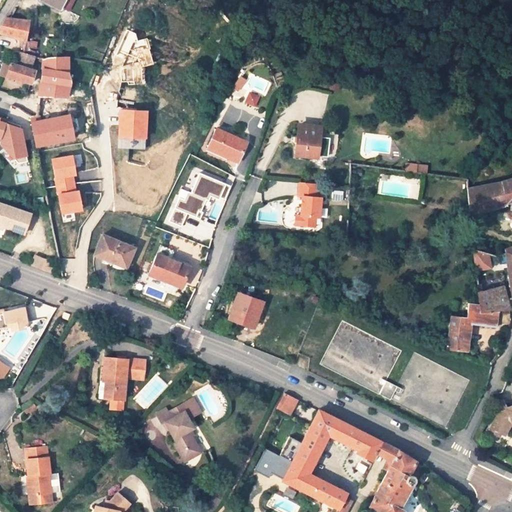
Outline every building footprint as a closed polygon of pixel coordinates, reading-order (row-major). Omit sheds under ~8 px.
[(6,17),(0,27),(0,32),(24,41),(29,20),(10,17),(6,17)] [(31,69),(35,55),(22,51),(17,65),(31,69)] [(43,58),(39,94),(67,95),(70,83),(67,70),(67,56),(50,57),(43,58)] [(34,70),(31,69),(17,65),(2,60),(0,67),(0,73),(31,83),(34,70)] [(249,91),(244,102),(255,106),(260,95),(249,91)] [(40,120),(32,122),(34,131),(36,144),(53,141),(71,137),(72,141),(89,141),(89,134),(71,134),(68,118),(73,117),(71,108),(63,110),(64,115),(40,120)] [(146,109),(118,109),(119,138),(146,138),(146,109)] [(0,117),(0,142),(17,162),(26,160),(21,132),(13,129),(15,123),(0,117)] [(320,126),(298,124),(295,154),(317,156),(317,154),(326,155),(328,137),(319,136),(320,126)] [(246,141),(216,128),(206,148),(237,162),(246,141)] [(36,144),(38,154),(54,151),(53,141),(36,144)] [(61,173),(56,151),(54,151),(38,154),(40,161),(43,179),(52,177),(52,175),(61,173)] [(178,197),(168,221),(180,226),(186,213),(195,217),(198,210),(199,211),(200,211),(205,199),(207,200),(209,196),(218,199),(219,197),(223,199),(229,186),(198,172),(189,192),(186,191),(183,199),(178,197)] [(510,202),(511,210),(511,177),(505,180),(493,183),(481,186),(468,188),(467,188),(468,214),(510,202)] [(320,197),(314,196),(315,183),(294,182),(294,197),(298,197),(297,215),(293,215),(293,227),(315,228),(315,220),(319,220),(320,197)] [(0,227),(0,228),(1,226),(23,233),(30,212),(0,202),(0,227)] [(133,247),(102,234),(94,254),(125,267),(133,247)] [(476,292),(500,286),(495,255),(470,248),(470,250),(476,292)] [(148,274),(167,281),(168,279),(181,284),(189,266),(156,254),(148,274)] [(507,302),(503,286),(500,286),(476,292),(479,304),(480,311),(496,310),(509,309),(507,302)] [(243,294),(257,299),(258,295),(244,290),(243,294)] [(228,318),(253,327),(262,301),(257,299),(243,294),(237,292),(228,318)] [(465,350),(468,322),(471,322),(495,326),(496,310),(480,311),(479,304),(468,303),(466,317),(450,316),(447,349),(465,350)] [(0,327),(7,326),(27,323),(24,305),(3,309),(3,312),(0,312),(0,327)] [(318,364),(380,394),(390,398),(389,399),(444,427),(468,380),(414,352),(405,371),(396,386),(386,381),(404,346),(343,316),(318,364)] [(25,329),(28,329),(27,323),(7,326),(8,333),(11,332),(15,331),(25,329)] [(104,358),(102,380),(105,380),(104,397),(108,398),(108,408),(122,409),(123,399),(127,358),(104,356),(104,358)] [(131,359),(129,377),(143,378),(145,360),(131,359)] [(0,380),(9,367),(0,360),(0,380)] [(285,392),(277,408),(288,413),(296,398),(285,392)] [(176,415),(185,410),(189,418),(194,415),(186,401),(173,409),(176,415)] [(511,405),(498,411),(486,433),(494,437),(496,434),(504,437),(510,425),(511,424),(511,405)] [(185,410),(176,415),(173,409),(169,411),(172,417),(165,421),(177,441),(175,442),(185,460),(201,451),(192,435),(191,433),(190,434),(188,429),(191,428),(194,427),(189,418),(185,410)] [(375,451),(388,458),(391,460),(397,450),(390,446),(380,441),(318,409),(302,442),(290,436),(280,454),(292,461),(283,480),(338,507),(337,509),(342,511),(347,511),(352,503),(352,502),(351,500),(351,499),(345,496),(346,492),(308,472),(327,434),(357,449),(356,451),(371,459),(375,451)] [(391,460),(388,458),(384,467),(388,469),(366,511),(401,511),(403,510),(399,507),(414,479),(414,477),(414,475),(412,474),(411,473),(409,473),(408,473),(415,460),(397,450),(391,460)] [(292,461),(280,454),(272,471),(283,477),(292,461)] [(26,459),(26,458),(29,476),(31,476),(33,494),(30,494),(29,494),(30,503),(52,501),(50,488),(60,487),(58,472),(50,473),(48,456),(26,459)] [(412,474),(414,475),(420,464),(415,460),(408,473),(409,473),(411,473),(412,474)] [(95,504),(93,511),(118,511),(119,509),(123,510),(124,506),(129,501),(118,490),(110,499),(106,498),(104,505),(95,504)]
